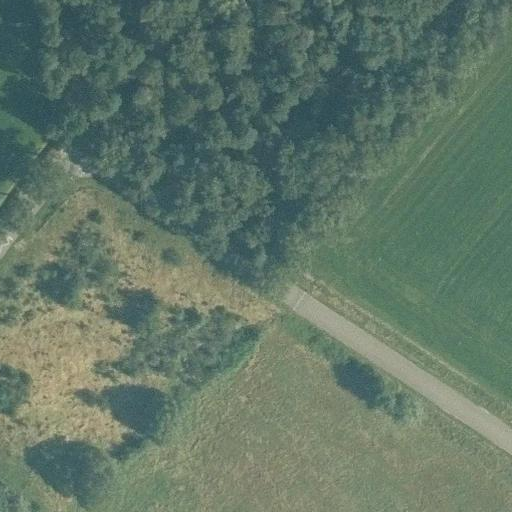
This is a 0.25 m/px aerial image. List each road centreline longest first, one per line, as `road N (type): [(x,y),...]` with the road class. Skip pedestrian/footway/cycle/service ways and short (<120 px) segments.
road 1 (unclassified): [(511,442),(123,178),(85,163)]
road 2 (track): [(92,130),(112,86),(182,0)]
